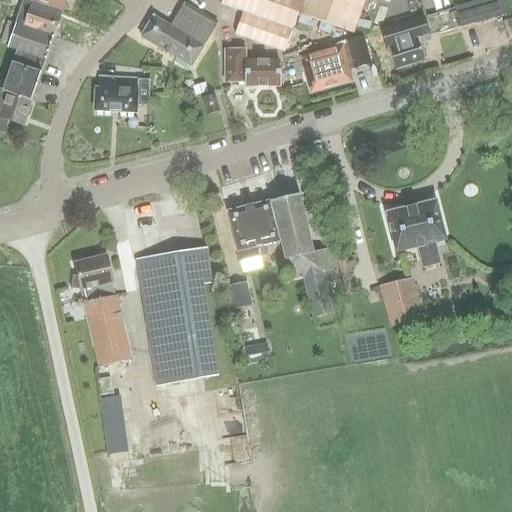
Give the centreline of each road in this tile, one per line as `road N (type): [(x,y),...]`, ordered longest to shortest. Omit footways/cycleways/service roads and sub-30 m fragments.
road 1 (tertiary): [(511,60),(181,174),(58,207)]
road 2 (residential): [(58,207),(55,136),(73,88),(124,25),(161,0)]
